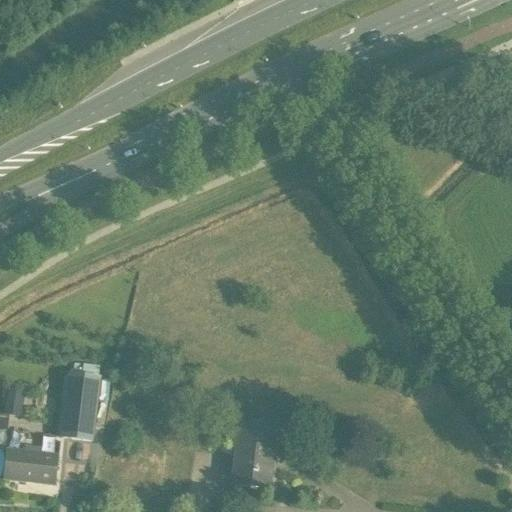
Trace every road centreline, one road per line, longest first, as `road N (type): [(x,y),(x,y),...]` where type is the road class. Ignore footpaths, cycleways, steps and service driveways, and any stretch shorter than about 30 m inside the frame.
road 1 (secondary): [(0,203),(95,170),(457,0)]
road 2 (secondary): [(314,0),(0,157)]
